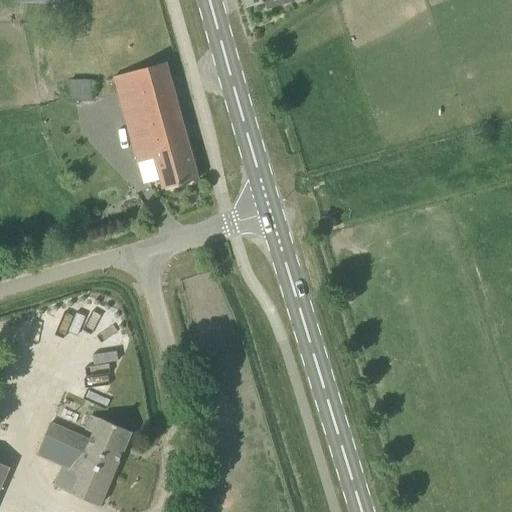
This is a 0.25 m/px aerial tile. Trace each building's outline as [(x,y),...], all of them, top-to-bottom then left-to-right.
[(244,0),(247,8),(266,2),(268,9),(295,0),(244,0)] [(198,179),(187,140),(166,62),(113,77),(131,142),(137,163),(155,158),(158,170),(163,188),(198,179)] [(70,99),(93,99),(93,79),(70,79),(70,99)] [(90,440),(82,437),(49,423),(36,453),(63,465),(54,486),(100,506),(132,432),(100,418),(100,419),(91,415),(85,429),(94,433),(90,440)] [(0,490),(11,467),(0,462),(0,490)]
